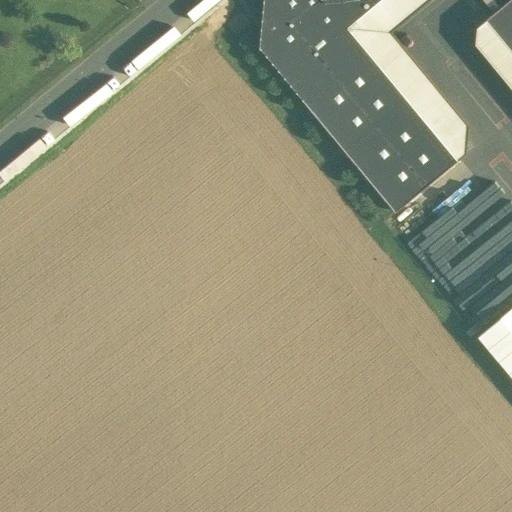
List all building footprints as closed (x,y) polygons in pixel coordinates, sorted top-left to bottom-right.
[(460,158),(349,25),(379,0),(265,0),(261,45),(311,105),(311,110),(316,111),(329,127),(329,133),(334,133),(348,149),(347,155),(353,156),(366,172),(366,177),(371,178),(384,194),(384,199),(389,200),(397,209),(460,158)] [(379,0),(349,25),(460,158),(469,151),(471,122),(394,29),(428,0),(379,0)] [(511,0),(508,0),(488,17),(511,46),(511,0)] [(511,46),(488,17),(479,25),(477,42),(511,83),(511,46)] [(511,307),(480,334),(511,372),(511,307)]
